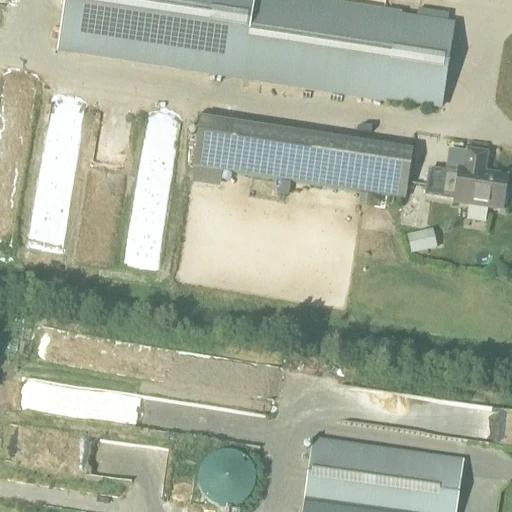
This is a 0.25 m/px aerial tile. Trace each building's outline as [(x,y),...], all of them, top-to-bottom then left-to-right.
[(83,0),(75,54),(241,79),(440,110),(453,28),(273,0),(83,0)] [(197,121),(190,168),(404,201),(412,154),(234,126),(197,121)] [(425,198),(455,202),(454,205),(502,212),(507,179),(483,176),(486,156),(468,153),(465,173),(460,172),(459,176),(429,172),(425,198)] [(422,234),(406,237),(410,256),(426,252),(422,234)] [(438,511),(445,462),(312,444),(296,442),(286,511),(438,511)] [(204,462),(200,465),(198,470),(195,478),(194,486),(196,495),(201,502),(208,508),(215,511),(222,511),(231,510),(238,507),(246,501),(250,491),(251,481),(249,471),(244,464),(238,459),(234,456),(227,454),(221,454),(214,456),(209,458),(204,462)]
